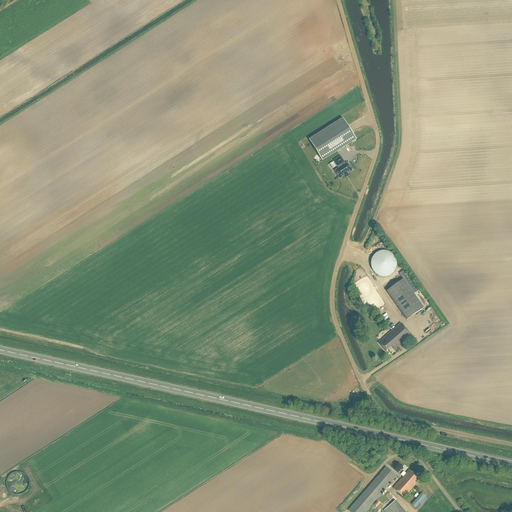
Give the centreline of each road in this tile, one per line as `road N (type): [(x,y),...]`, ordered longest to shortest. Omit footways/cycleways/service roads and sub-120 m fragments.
road 1 (unclassified): [(511,444),(385,415),(335,321),(334,278),(378,141),(338,0)]
road 2 (trunk): [(511,465),(0,350)]
road 3 (track): [(366,390),(339,404),(0,330)]
